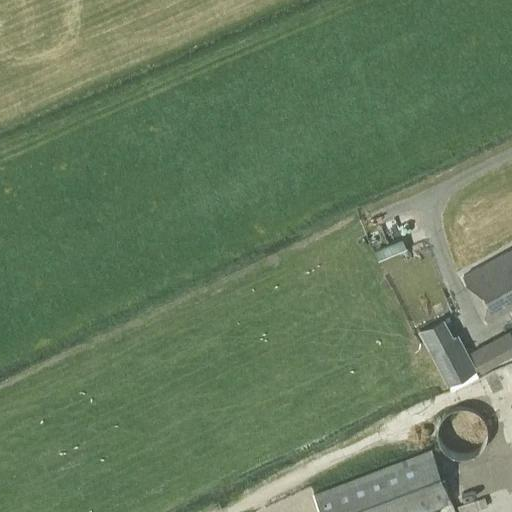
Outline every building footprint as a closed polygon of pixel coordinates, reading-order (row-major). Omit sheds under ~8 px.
[(378,257),(407,245),(403,235),(374,247),(378,257)] [(489,319),(511,306),(511,247),(464,274),(489,319)] [(511,330),(511,328),(474,347),(471,349),(483,370),(511,354),(511,330)] [(478,374),(458,337),(430,352),(450,389),(478,374)] [(480,445),(479,408),(443,409),(444,422),(452,422),(453,438),(452,438),(452,446),(480,445)] [(314,491),(322,511),(423,511),(453,501),(432,447),(314,491)]
